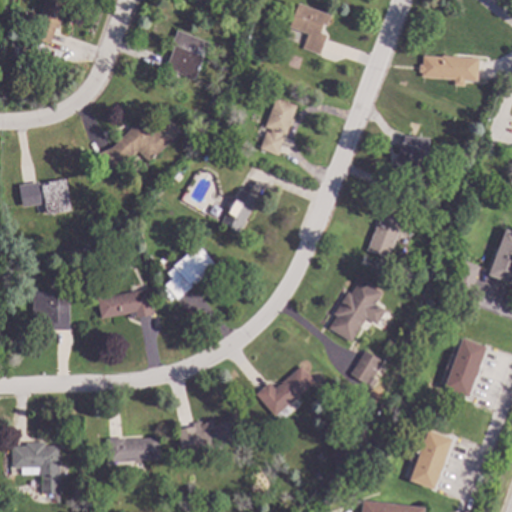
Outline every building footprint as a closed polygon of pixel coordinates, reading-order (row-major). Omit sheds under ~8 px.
[(66,0),(57,29),(54,28),(49,45),(32,39),(44,0),(66,0)] [(329,15),(325,26),(322,25),(320,33),(326,35),(319,54),(301,48),(306,34),(288,28),(297,4),(329,15)] [(208,42),(194,80),(166,70),(173,50),(170,48),(176,31),(208,42)] [(22,55),(12,55),(13,47),(22,47),(22,55)] [(478,59),(476,81),(463,80),(463,86),(453,85),(453,79),(420,76),(421,72),(417,72),(418,65),(421,65),(422,56),(478,59)] [(240,87),(237,96),(230,94),(233,84),(240,87)] [(296,106),(285,135),(281,133),(280,137),(282,138),(275,155),(258,148),(265,131),(269,133),(270,130),(263,127),(274,98),(296,106)] [(180,131),(149,163),(137,151),(132,156),(130,154),(122,163),(101,172),(93,156),(112,147),(140,119),(154,133),(167,119),(180,131)] [(428,138),(426,159),(417,159),(413,170),(393,163),(400,142),(402,143),(403,136),(428,138)] [(72,211),(47,216),(44,203),(22,207),(18,186),(37,182),(37,185),(65,179),(72,211)] [(256,199),(238,233),(221,223),(240,189),(256,199)] [(403,217),(386,259),(365,251),(376,224),(377,224),(383,209),(403,217)] [(511,232),(511,284),(487,275),(504,229),(511,232)] [(213,263),(202,272),(204,275),(176,300),(164,285),(172,279),(166,272),(198,245),(213,263)] [(478,267),(465,301),(450,295),(463,261),(478,267)] [(380,293),(373,304),(384,311),(375,325),(364,318),(349,342),(328,328),(335,316),(332,314),(347,292),(349,294),(358,279),(380,293)] [(152,315),(129,319),(128,314),(100,319),(96,299),(147,289),(152,315)] [(187,320),(204,312),(194,290),(177,298),(187,320)] [(68,330),(52,330),(52,324),(43,324),(43,327),(32,327),(32,292),(68,292),(68,330)] [(485,347),(467,396),(443,387),(461,338),(485,347)] [(381,361),(375,371),(373,370),(364,384),(349,374),(363,351),(381,361)] [(313,382),(288,404),(291,408),(281,417),(278,413),(274,416),(255,394),(269,382),(274,388),(300,366),(313,382)] [(434,393),(432,399),(425,396),(427,391),(434,393)] [(234,444),(192,454),(189,444),(179,447),(176,431),(192,427),(192,423),(200,421),(200,425),(212,422),(212,426),(229,422),(234,444)] [(451,439),(432,489),(408,480),(427,430),(451,439)] [(158,459),(107,463),(105,439),(124,438),(124,440),(156,437),(158,459)] [(44,447),(58,446),(58,476),(38,476),(38,475),(22,475),(21,468),(11,468),(11,447),(25,447),(25,443),(44,443),(44,447)] [(342,458),(338,466),(328,460),(332,453),(342,458)] [(321,473),(318,480),(313,478),(315,471),(321,473)] [(423,508),(422,511),(359,511),(361,501),(423,508)]
